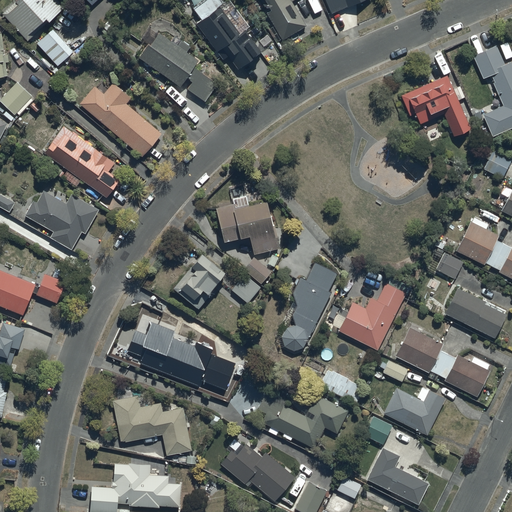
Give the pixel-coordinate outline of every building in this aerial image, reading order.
[(65,10),(55,0),(21,0),(17,5),(14,2),(0,16),(0,17),(27,45),(36,37),(34,35),(46,22),(49,26),(65,10)] [(82,0),(91,8),(99,0),(82,0)] [(222,62),(227,59),(237,72),(260,55),(244,33),(236,39),(223,21),(226,19),(218,9),(223,6),(218,0),(209,0),(194,12),(201,22),(196,26),(222,62)] [(306,29),(291,4),(297,0),(260,0),(270,14),(265,17),(282,44),(306,29)] [(323,0),(330,16),(346,9),(346,10),(370,0),(323,0)] [(52,32),(37,46),(58,68),(73,54),(52,32)] [(147,48),(139,60),(204,104),(216,86),(192,70),(197,63),(186,55),(190,49),(174,39),(171,44),(160,36),(150,50),(147,48)] [(511,124),(511,58),(511,57),(503,60),(495,41),(472,51),(482,74),(490,71),(503,101),(482,111),(492,133),(511,124)] [(452,86),(446,72),(399,91),(408,112),(415,109),(419,120),(443,110),(453,132),(469,125),(458,97),(464,94),(459,83),(452,86)] [(31,93),(16,79),(0,95),(0,98),(14,111),(31,93)] [(162,136),(126,107),(131,101),(113,85),(104,96),(95,88),(79,107),(142,160),(162,136)] [(62,122),(43,149),(105,194),(116,178),(112,175),(115,172),(107,167),(114,158),(62,122)] [(44,142),(45,141),(46,140),(46,139),(47,139),(47,138),(47,137),(48,136),(48,135),(48,134),(47,133),(47,132),(47,131),(46,131),(46,130),(46,129),(45,129),(44,128),(43,128),(42,127),(41,127),(40,127),(39,127),(38,127),(37,127),(37,128),(36,128),(35,128),(35,129),(34,129),(33,130),(33,131),(32,132),(32,133),(32,134),(32,135),(32,136),(32,137),(32,138),(33,139),(33,140),(34,140),(34,141),(35,141),(35,142),(36,142),(37,142),(38,143),(39,143),(40,143),(41,143),(42,142),(43,142),(44,142)] [(501,174),(510,156),(492,147),(492,148),(484,144),(479,153),(487,156),(483,165),(501,174)] [(499,206),(511,212),(511,180),(511,181),(499,206)] [(65,200),(42,187),(35,199),(32,197),(23,212),(52,228),(49,234),(71,246),(81,228),(84,230),(98,206),(70,191),(65,200)] [(14,199),(0,190),(0,203),(8,208),(14,199)] [(232,199),(215,203),(223,236),(241,231),(241,230),(248,228),(254,250),(279,244),(275,228),(273,228),(265,193),(246,197),(245,192),(232,196),(232,199)] [(469,217),(455,246),(483,261),(485,259),(498,266),(497,268),(511,275),(511,240),(510,244),(495,236),(497,231),(485,225),(487,221),(474,213),(471,218),(469,217)] [(192,260),(172,284),(197,305),(209,291),(205,288),(224,265),(214,257),(218,252),(203,240),(189,258),(192,260)] [(463,258),(443,249),(434,266),(454,276),(463,258)] [(270,267),(252,253),(242,266),(260,280),(270,267)] [(302,343),(329,288),(326,287),(335,269),(314,258),(305,275),(299,273),(292,289),(296,302),(291,311),(294,321),(293,321),(292,321),(291,321),(290,322),(289,322),(288,322),(287,323),(286,324),(285,324),(284,325),(284,326),(283,327),(282,328),(282,329),(282,330),(281,331),(281,332),(281,333),(281,334),(281,335),(281,336),(282,337),(282,339),(282,340),(283,340),(284,341),(284,342),(285,343),(286,344),(287,344),(288,345),(289,345),(290,346),(291,346),(292,346),(293,346),(294,346),(295,346),(296,346),(297,346),(298,345),(299,345),(300,344),(301,344),(302,343)] [(0,266),(0,302),(22,311),(30,290),(55,299),(63,278),(43,271),(42,273),(38,272),(35,280),(0,266)] [(244,270),(231,286),(247,299),(260,284),(244,270)] [(364,304),(351,298),(347,308),(339,305),(331,322),(338,325),(337,327),(376,346),(404,287),(384,279),(376,297),(369,293),(364,304)] [(484,297),(456,283),(442,308),(493,334),(505,310),(483,299),(484,297)] [(0,359),(9,363),(15,344),(18,345),(24,324),(2,318),(0,324),(0,359)] [(163,366),(162,368),(197,382),(200,375),(224,384),(235,359),(208,348),(211,341),(196,335),(193,343),(172,334),(174,328),(149,319),(148,322),(142,320),(140,326),(135,324),(126,347),(131,349),(128,358),(135,360),(138,352),(141,353),(139,359),(153,365),(155,363),(163,366)] [(444,374),(443,376),(476,393),(489,366),(486,365),(488,360),(473,353),(470,357),(456,351),(454,354),(438,346),(442,340),(408,323),(394,351),(428,369),(429,367),(444,374)] [(407,365),(388,356),(386,361),(382,359),(379,364),(383,367),(382,369),(400,378),(407,365)] [(357,381),(347,376),(348,375),(331,367),(331,368),(326,366),(318,382),(349,397),(357,381)] [(396,383),(383,409),(426,431),(445,394),(427,385),(426,387),(421,384),(416,394),(396,383)] [(304,412),(283,401),(285,396),(266,386),(257,405),(265,409),(261,418),(270,423),(267,429),(289,439),(291,433),(313,444),(323,423),(335,430),(347,406),(315,390),(304,412)] [(120,439),(161,430),(166,452),(191,447),(186,424),(189,423),(188,419),(185,419),(182,404),(162,408),(160,398),(139,403),(137,391),(111,396),(120,439)] [(391,422),(372,413),(363,432),(382,441),(391,422)] [(294,473),(264,448),(260,453),(244,440),(242,442),(234,435),(225,446),(228,448),(219,459),(244,479),(247,475),(274,497),(294,473)] [(381,443),(365,475),(417,501),(428,479),(394,462),(399,452),(381,443)] [(158,504),(158,502),(179,503),(180,480),(167,479),(168,472),(149,471),(149,461),(127,460),(127,461),(113,460),(112,478),(111,478),(111,484),(90,483),(88,508),(115,510),(116,499),(130,500),(130,502),(158,504)] [(354,495),(360,482),(342,473),(336,486),(354,495)] [(303,511),(314,511),(326,489),(308,480),(295,508),(303,511)]
